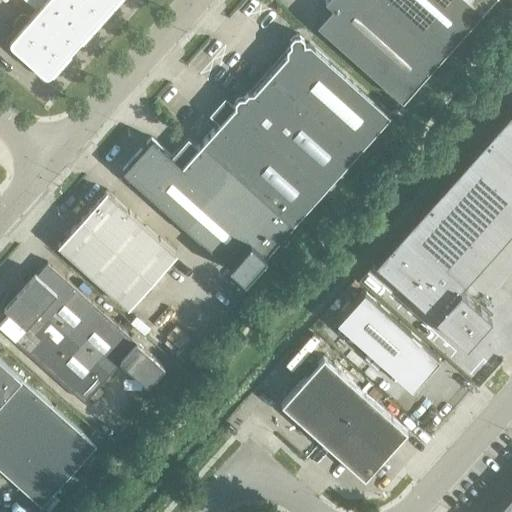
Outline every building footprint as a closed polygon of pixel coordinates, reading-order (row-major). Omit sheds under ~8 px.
[(32,0),(39,6),(30,16),(14,33),(11,37),(11,43),(14,48),(41,72),(46,74),(51,72),(54,69),(115,0),(32,0)] [(441,54),(380,0),(325,0),(332,6),(317,23),(402,99),(441,54)] [(481,9),(470,0),(380,0),(441,54),(481,9)] [(489,0),(470,0),(481,9),(489,0)] [(389,113),(309,41),(303,42),(303,36),(299,33),(293,33),(289,37),(290,43),(286,47),(286,52),(252,90),(247,90),(243,94),(238,95),(234,99),(234,105),(202,141),(292,221),(389,113)] [(511,107),(375,262),(465,343),(490,315),(459,287),(511,228),(511,107)] [(292,221),(202,141),(181,164),(151,137),(123,168),(243,276),(292,221)] [(128,305),(176,252),(106,189),(58,243),(128,305)] [(0,325),(84,400),(120,359),(146,383),(163,364),(47,260),(0,313),(0,325)] [(362,290),(335,320),(411,387),(437,356),(362,290)] [(279,403),(321,441),(364,393),(322,356),(279,403)] [(0,467),(41,504),(96,443),(0,357),(0,467)] [(364,393),(321,441),(363,478),(405,431),(364,393)] [(511,511),(511,491),(492,511),(511,511)]
